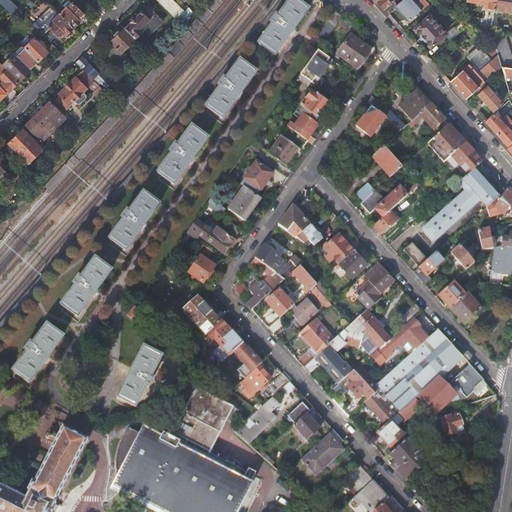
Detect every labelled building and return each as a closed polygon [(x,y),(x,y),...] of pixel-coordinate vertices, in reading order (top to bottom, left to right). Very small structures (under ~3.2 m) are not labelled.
[(173,0),(159,0),(167,8),(168,7),(183,23),(189,16),(173,0)] [(309,10),(295,0),(290,0),(278,17),(276,16),(270,24),(272,25),(259,44),(275,56),(309,10)] [(396,0),(375,0),(385,10),(394,2),(396,0)] [(394,2),(385,10),(389,15),(397,8),(409,22),(429,5),(424,0),(421,0),(419,2),(416,0),(413,0),(412,0),(404,0),(398,6),(394,2)] [(466,0),(466,6),(483,9),(481,23),(463,20),(471,24),(491,35),(495,10),(496,0),(466,0)] [(511,0),(496,0),(495,10),(511,13),(511,0)] [(66,7),(59,13),(72,27),(79,20),(78,19),(83,14),(71,2),(71,3),(69,1),(64,5),(66,7)] [(141,12),(125,27),(136,39),(145,30),(149,35),(163,22),(148,6),(141,12)] [(53,22),(48,26),(60,38),(64,33),(65,34),(72,27),(59,13),(56,11),(53,10),(49,14),(50,18),(53,22)] [(341,17),(334,12),(327,21),(330,23),(328,26),(330,27),(317,46),(320,48),(341,17)] [(430,17),(415,30),(420,36),(420,37),(424,42),(425,41),(431,48),(446,35),(430,17)] [(471,24),(463,20),(454,29),(459,34),(471,24)] [(121,32),(118,29),(112,36),(114,38),(110,42),(111,43),(108,46),(110,49),(108,51),(115,58),(136,39),(125,27),(121,32)] [(17,55),(20,58),(30,68),(48,52),(42,45),(44,43),(37,35),(33,39),(31,38),(29,40),(30,42),(17,55)] [(371,49),(350,35),(337,54),(357,68),(371,49)] [(511,60),(504,36),(491,35),(493,41),(496,50),(498,57),(502,68),(511,69),(511,60)] [(496,50),(493,41),(479,51),(484,58),(496,50)] [(142,54),(149,61),(153,56),(146,50),(142,54)] [(319,78),(332,61),(317,50),(300,74),(310,81),(319,88),(324,82),(319,78)] [(95,70),(82,56),(76,62),(81,67),(104,91),(116,80),(101,64),(95,70)] [(493,75),(502,68),(498,57),(480,73),(472,63),(450,82),(466,100),(475,91),(484,83),(493,75)] [(14,63),(7,70),(18,81),(30,68),(20,58),(16,61),(15,59),(13,62),(14,63)] [(256,73),(239,60),(225,80),(223,78),(217,86),(219,88),(206,107),(223,119),(256,73)] [(104,104),(111,98),(104,91),(81,67),(80,69),(82,71),(58,94),(70,106),(74,102),(77,104),(80,104),(87,98),(87,95),(84,92),(90,86),(94,91),(93,92),(104,104)] [(502,68),(493,75),(495,78),(503,72),(502,68)] [(511,69),(502,68),(503,72),(505,77),(511,78),(511,92),(509,92),(511,99),(511,69)] [(7,70),(7,69),(0,75),(0,79),(3,82),(1,83),(8,91),(18,81),(7,70)] [(307,86),(310,81),(300,74),(297,80),(307,86)] [(494,94),(484,83),(475,91),(493,112),(502,104),(496,96),(498,94),(497,92),(494,94)] [(430,104),(416,89),(397,106),(410,121),(419,113),(430,104)] [(329,103),(312,90),(301,105),(319,118),(329,103)] [(371,96),(366,102),(371,106),(380,113),(385,107),(371,96)] [(50,102),(26,126),(40,141),(65,117),(50,102)] [(444,119),(430,104),(419,113),(433,129),(444,119)] [(380,113),(371,106),(356,126),(370,137),(385,117),(380,113)] [(307,141),(312,144),(315,139),(310,136),(318,124),(303,114),(295,125),(290,122),(287,127),(307,141)] [(506,127),(494,114),(486,122),(498,135),(506,127)] [(75,122),(83,129),(87,125),(79,118),(75,122)] [(465,143),(448,124),(427,144),(444,162),(451,156),(465,143)] [(208,139),(191,126),(177,146),(175,144),(170,152),(172,153),(157,173),(174,185),(208,139)] [(269,154),(279,162),(285,167),(298,149),(300,151),(307,141),(287,127),(269,154)] [(511,133),(506,127),(498,135),(511,151),(511,133)] [(23,129),(9,143),(29,164),(42,150),(23,129)] [(481,161),(465,143),(451,156),(467,174),(481,161)] [(373,179),(379,185),(401,166),(383,145),(375,152),(383,161),(378,165),(384,171),(377,177),(376,176),(373,179)] [(275,168),(279,162),(269,154),(266,152),(261,158),(265,161),(275,168)] [(262,166),(273,173),(276,169),(275,168),(265,161),(262,166)] [(273,173),(262,166),(256,162),(243,178),(261,190),(273,173)] [(407,162),(401,166),(405,170),(410,165),(407,162)] [(494,191),(474,169),(459,183),(465,190),(422,229),(433,241),(481,199),(487,206),(498,196),(494,192),(494,191)] [(233,178),(228,174),(224,181),(236,189),(241,183),(233,178)] [(367,183),(355,193),(362,200),(374,190),(367,183)] [(362,200),(359,203),(368,214),(375,209),(382,217),(390,210),(419,185),(416,183),(405,192),(400,186),(384,200),(375,189),(374,190),(362,200)] [(259,198),(244,186),(228,209),(243,220),(259,198)] [(511,201),(511,195),(506,188),(494,207),(503,213),(511,201)] [(160,204),(143,192),(129,212),(127,210),(121,217),(124,219),(109,238),(126,251),(160,204)] [(225,211),(210,200),(206,205),(222,216),(225,211)] [(300,208),(294,202),(277,225),(295,237),(310,224),(297,211),(300,208)] [(382,217),(372,226),(378,234),(389,225),(390,227),(398,219),(390,210),(382,217)] [(213,234),(195,220),(186,232),(196,239),(199,235),(224,253),(233,240),(217,228),(213,234)] [(240,230),(229,222),(225,229),(236,236),(240,230)] [(322,238),(310,224),(295,237),(303,243),(308,239),(313,245),(322,238)] [(488,228),(478,230),(479,233),(476,234),(477,238),(479,238),(482,250),(492,248),(488,228)] [(511,247),(511,232),(511,233),(511,237),(495,235),(496,247),(501,245),(511,247)] [(338,234),(323,247),(338,264),(352,251),(338,234)] [(419,267),(427,260),(411,242),(403,250),(419,267)] [(483,253),(470,243),(465,251),(474,261),(483,253)] [(272,250),(264,244),(254,257),(268,267),(270,268),(281,253),(274,248),(272,250)] [(508,275),(511,247),(501,245),(496,247),(494,247),(489,283),(509,286),(510,275),(508,275)] [(474,261),(465,251),(459,246),(451,254),(465,269),(474,261)] [(213,252),(207,247),(203,251),(210,256),(213,252)] [(352,251),(338,264),(352,279),(366,266),(352,251)] [(291,252),(285,257),(292,264),(279,275),(284,279),(292,272),(300,265),(302,263),(291,252)] [(443,261),(435,253),(427,260),(419,267),(427,276),(443,261)] [(214,266),(200,256),(198,258),(195,256),(192,261),(195,263),(189,272),(203,282),(214,266)] [(112,270),(95,258),(80,278),(78,276),(72,283),(75,285),(60,304),(77,317),(112,270)] [(393,280),(377,262),(363,275),(368,281),(354,294),(368,309),(381,298),(377,294),(378,292),(379,293),(393,280)] [(316,284),(300,265),(292,272),(305,287),(309,284),(312,287),(314,286),(316,284)] [(279,275),(270,268),(268,267),(266,270),(272,276),(264,283),(266,284),(271,291),(284,279),(279,275)] [(443,278),(433,287),(439,293),(449,285),(443,278)] [(453,281),(449,285),(439,293),(438,294),(450,308),(465,294),(453,281)] [(271,291),(266,284),(246,304),(251,309),(271,291)] [(242,286),(235,292),(243,301),(248,297),(245,292),(246,290),(242,286)] [(331,304),(314,286),(312,287),(309,290),(326,308),(331,304)] [(293,304),(279,289),(265,302),(279,317),(293,304)] [(180,304),(178,305),(205,334),(206,333),(219,321),(193,292),(187,298),(185,295),(178,301),(180,304)] [(466,293),(465,294),(450,308),(464,324),(481,309),(474,301),(476,299),(473,296),(471,298),(466,293)] [(302,324),(321,312),(311,297),(292,310),(302,324)] [(422,311),(415,304),(399,319),(405,325),(412,319),(413,319),(422,311)] [(141,311),(133,306),(126,315),(134,320),(141,311)] [(334,340),(329,344),(335,350),(336,351),(344,343),(358,347),(360,345),(369,355),(379,347),(380,348),(389,339),(375,323),(376,322),(366,311),(334,340)] [(284,323),(279,317),(267,328),(272,333),(284,323)] [(334,340),(315,318),(300,332),(319,353),(329,344),(334,340)] [(419,327),(413,319),(380,348),(379,347),(371,355),(379,365),(385,360),(383,358),(388,353),(390,355),(393,353),(391,351),(404,340),(413,350),(428,337),(418,327),(419,327)] [(226,328),(219,321),(206,333),(212,340),(213,338),(218,343),(231,331),(227,327),(226,328)] [(63,336),(46,324),(32,343),(30,341),(24,349),(26,350),(11,371),(29,383),(63,336)] [(461,356),(437,329),(375,384),(379,388),(381,391),(390,401),(396,407),(399,411),(461,356)] [(242,343),(231,331),(218,343),(220,346),(213,351),(222,361),(233,351),(242,343)] [(246,348),(242,343),(233,351),(244,364),(237,370),(244,378),(261,363),(247,347),(246,348)] [(315,356),(303,367),(309,374),(322,362),(340,382),(353,370),(345,361),(343,362),(333,351),(335,350),(329,344),(319,353),(315,356)] [(162,356),(143,347),(117,398),(135,407),(146,385),(149,386),(153,378),(151,377),(162,356)] [(315,356),(309,350),(297,360),(303,367),(315,356)] [(267,371),(262,364),(240,383),(245,388),(242,390),(248,397),(259,388),(261,390),(265,386),(263,384),(270,378),(265,372),(267,371)] [(224,372),(218,365),(209,374),(216,379),(224,372)] [(469,365),(446,385),(452,390),(455,387),(466,397),(473,392),(480,399),(496,394),(469,365)] [(359,366),(354,371),(374,393),(379,388),(375,384),(365,372),(364,373),(359,366)] [(367,399),(374,393),(354,371),(353,370),(340,382),(338,384),(342,388),(348,382),(346,380),(349,378),(352,382),(346,386),(357,399),(362,394),(367,399)] [(289,381),(281,373),(267,385),(275,394),(289,381)] [(233,406),(196,387),(170,439),(166,437),(167,434),(163,432),(156,442),(129,428),(119,450),(117,457),(116,469),(121,472),(118,480),(134,488),(132,493),(170,511),(233,511),(243,494),(244,495),(256,471),(248,467),(246,471),(240,468),(242,465),(233,458),(230,464),(209,453),(233,406)] [(381,391),(379,388),(374,393),(367,399),(364,402),(384,424),(389,420),(394,416),(376,396),(381,391)] [(454,396),(432,416),(463,406),(454,396)] [(277,404),(270,397),(235,430),(247,443),(274,418),(268,413),(277,405),(278,406),(280,404),(279,402),(277,404)] [(312,407),(305,399),(287,416),(291,420),(288,423),(291,425),(293,424),(312,407)] [(358,407),(352,401),(342,410),(348,416),(358,407)] [(318,414),(312,407),(293,424),(306,439),(311,435),(314,439),(320,434),(316,430),(318,428),(311,420),(318,414)] [(457,413),(441,419),(446,435),(463,429),(457,413)] [(384,424),(368,439),(374,445),(382,438),(390,447),(403,435),(389,420),(384,424)] [(49,511),(87,440),(62,427),(34,482),(32,481),(28,489),(39,495),(38,498),(41,500),(39,505),(0,484),(0,511),(49,511)] [(342,440),(332,429),(299,458),(314,474),(343,449),(339,444),(342,440)] [(410,436),(390,454),(397,462),(392,466),(404,479),(430,456),(422,447),(419,449),(410,440),(412,437),(410,436)] [(371,480),(355,463),(339,479),(345,485),(348,482),(358,492),(371,480)] [(387,497),(371,480),(358,492),(352,498),(358,504),(361,500),(372,511),(373,510),(387,497)] [(391,494),(387,497),(373,510),(374,511),(390,511),(389,510),(391,508),(394,511),(399,511),(404,508),(391,494)]
